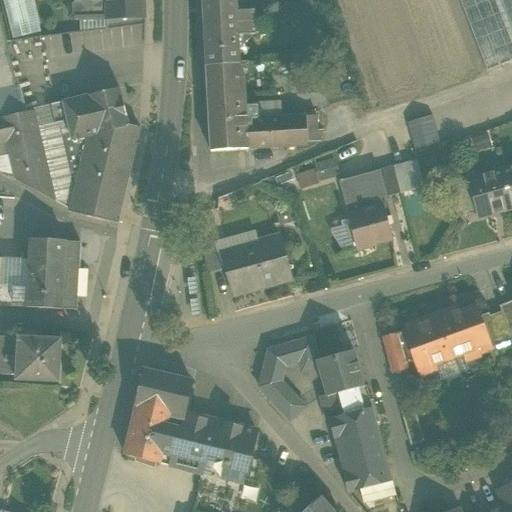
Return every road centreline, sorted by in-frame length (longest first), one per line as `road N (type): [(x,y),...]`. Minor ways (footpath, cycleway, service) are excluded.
road 1 (unclassified): [(160,184),(213,188),(511,73)]
road 2 (residential): [(357,295),(406,477),(435,490),(511,461)]
road 3 (unclassified): [(220,338),(230,371),(352,511)]
road 4 (primary): [(160,184),(175,0)]
road 5 (residential): [(511,255),(357,295)]
road 6 (primary): [(127,339),(160,184)]
road 7 (residential): [(357,295),(220,338)]
